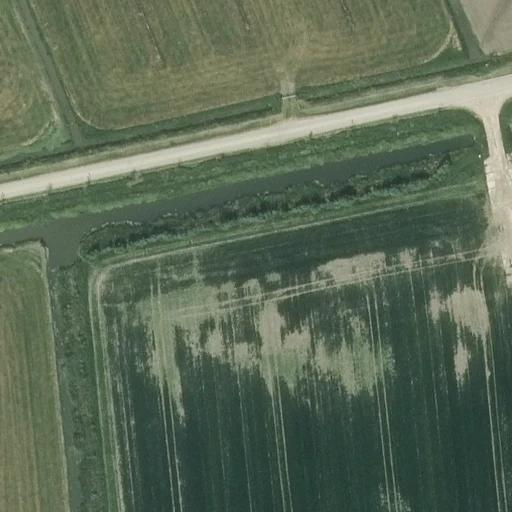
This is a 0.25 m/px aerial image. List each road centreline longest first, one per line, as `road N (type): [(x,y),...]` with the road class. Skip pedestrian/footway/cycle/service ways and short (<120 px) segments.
road 1 (track): [(482,91),(503,182),(92,267),(114,511)]
road 2 (unclassified): [(0,193),(511,85)]
